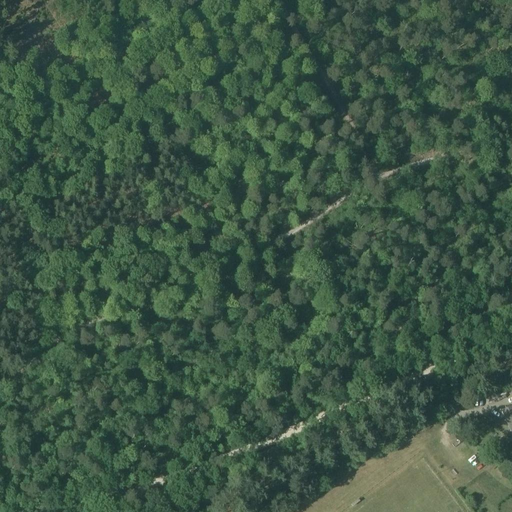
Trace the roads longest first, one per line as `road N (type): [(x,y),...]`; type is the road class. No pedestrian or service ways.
road 1 (track): [(511,139),(370,181),(204,292),(77,331),(0,382)]
road 2 (track): [(43,511),(192,471),(511,337)]
road 3 (track): [(370,181),(360,142),(278,0)]
